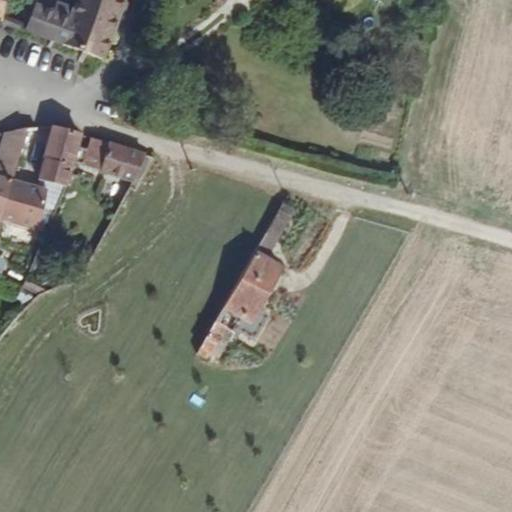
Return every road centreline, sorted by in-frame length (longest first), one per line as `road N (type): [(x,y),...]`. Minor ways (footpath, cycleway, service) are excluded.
road 1 (residential): [(0,106),(98,116),(175,148),(420,213)]
road 2 (track): [(139,0),(98,116)]
